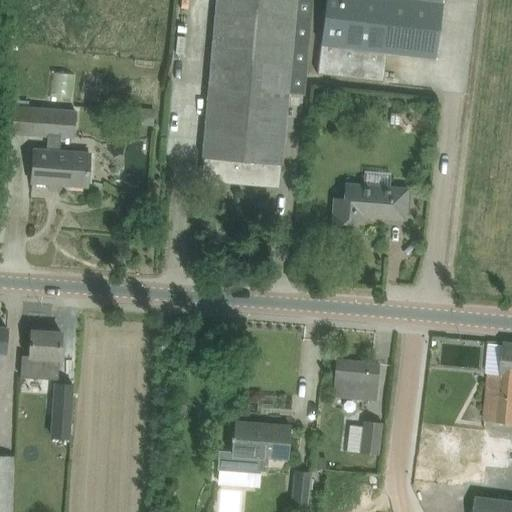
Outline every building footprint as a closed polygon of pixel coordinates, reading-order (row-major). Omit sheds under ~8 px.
[(201,181),(279,188),(280,164),(281,164),(288,92),(304,93),(312,0),(215,0),(202,158),(203,158),(201,181)] [(325,0),(317,73),(382,79),(385,52),(437,58),(443,0),(325,0)] [(32,183),(33,183),(87,187),(88,153),(58,151),(58,137),(72,137),(73,110),(29,108),(29,102),(12,101),(12,107),(8,107),(7,134),(46,136),(45,151),(34,150),(32,183)] [(155,111),(141,110),(140,125),(153,126),(155,111)] [(356,216),(406,220),(407,187),(343,182),(341,200),(334,200),(332,222),(355,224),(356,216)] [(31,330),(29,356),(22,356),(21,377),(58,380),(61,332),(31,330)] [(511,342),(504,342),(504,345),(489,343),(485,373),(488,373),(483,421),(511,424),(511,342)] [(377,400),(379,363),(337,360),(335,396),(377,400)] [(70,418),(72,385),(56,383),(54,417),(70,418)] [(380,455),(383,423),(366,421),(362,453),(380,455)] [(291,426),(284,425),(235,422),(233,442),(233,452),(219,450),(217,469),(260,473),(261,471),(268,472),(269,458),(288,460),(291,426)] [(508,447),(453,441),(451,455),(436,453),(432,482),(460,485),(482,487),(484,469),(505,471),(508,447)] [(0,511),(11,511),(14,457),(0,455),(0,511)] [(315,456),(313,469),(326,470),(327,457),(315,456)] [(310,505),(313,473),(297,471),(294,503),(310,505)] [(511,511),(511,501),(477,497),(474,511),(511,511)]
